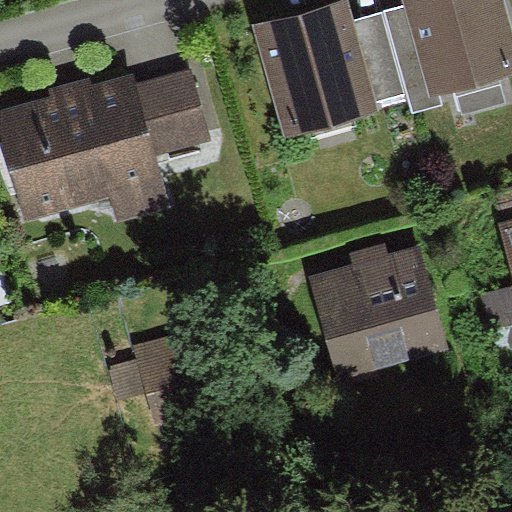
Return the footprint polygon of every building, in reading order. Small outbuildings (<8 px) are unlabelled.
[(347,0),(334,0),(251,23),(283,139),(382,112),(378,99),(407,91),(385,12),(354,21),(347,0)] [(401,0),(404,7),(385,12),(407,91),(413,113),(441,105),(438,96),(511,75),(511,20),(506,0),(401,0)] [(52,95),(0,108),(0,110),(27,215),(110,194),(116,217),(171,203),(157,149),(209,136),(190,65),(136,80),(133,72),(93,83),(91,76),(49,87),(52,95)] [(511,218),(502,221),(511,256),(511,218)] [(419,246),(391,254),(388,245),(357,254),(360,264),(313,277),(342,378),(448,348),(419,246)] [(134,416),(209,395),(187,319),(112,340),(134,416)]
